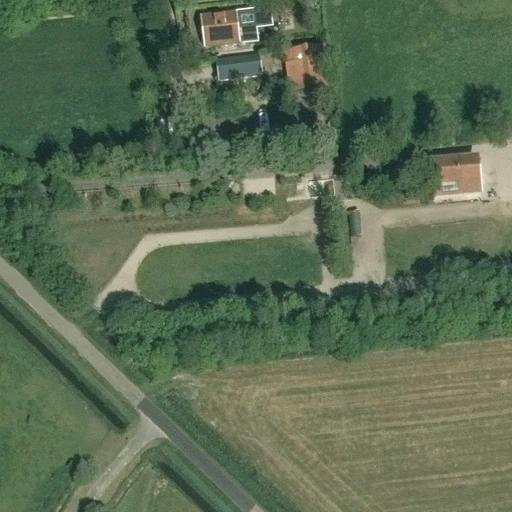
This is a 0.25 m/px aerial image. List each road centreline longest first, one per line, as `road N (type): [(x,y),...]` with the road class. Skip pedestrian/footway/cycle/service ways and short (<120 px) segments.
road 1 (unclassified): [(253,511),(0,266)]
road 2 (track): [(139,5),(0,21)]
